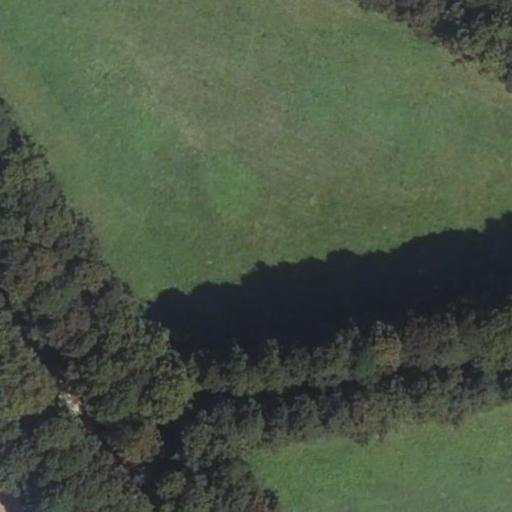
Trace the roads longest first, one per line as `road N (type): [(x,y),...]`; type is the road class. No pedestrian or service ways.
road 1 (track): [(511,344),(84,421)]
road 2 (track): [(145,511),(0,299)]
